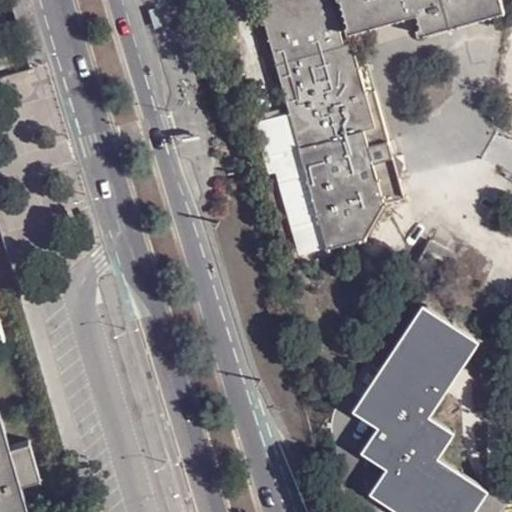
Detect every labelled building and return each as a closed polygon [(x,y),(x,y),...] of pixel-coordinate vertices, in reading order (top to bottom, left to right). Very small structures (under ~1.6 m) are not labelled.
[(426,22),(506,0),(270,0),(336,234),(371,225),(391,188),(376,133),(394,128),(380,81),(373,83),(355,19),(425,0),(429,16),(425,17),(426,22)] [(463,251),(435,234),(422,257),(450,273),(463,251)] [(474,333),(420,297),(350,404),(371,420),(356,444),(364,450),(381,461),(371,478),(365,485),(405,511),(465,511),(485,482),(435,448),(450,425),(426,407),(474,333)] [(0,316),(0,511),(26,511),(23,497),(13,460),(0,413),(0,347),(9,346),(0,316)] [(364,450),(354,465),(371,478),(381,461),(364,450)] [(32,454),(13,460),(23,497),(42,491),(32,454)]
